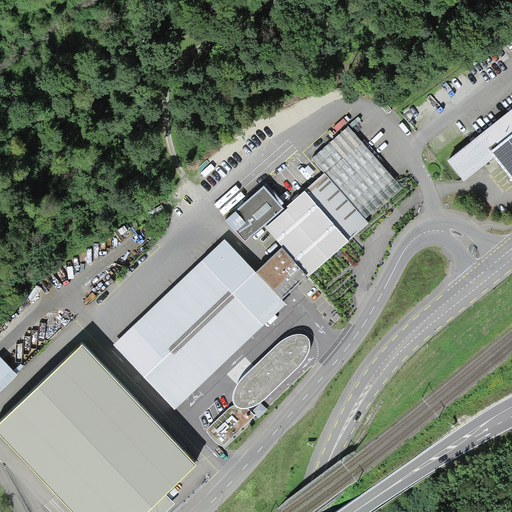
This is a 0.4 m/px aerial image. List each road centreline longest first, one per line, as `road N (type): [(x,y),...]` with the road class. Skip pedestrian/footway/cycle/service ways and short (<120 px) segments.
road 1 (unclassified): [(490,271),(449,230),(428,231),(407,245),(345,348),(200,511)]
road 2 (primary): [(490,271),(385,363),(334,444),(307,511)]
road 3 (track): [(274,0),(187,56),(169,82),(172,149),(209,213)]
road 4 (secondary): [(353,511),(511,412)]
road 5 (track): [(511,30),(382,119)]
